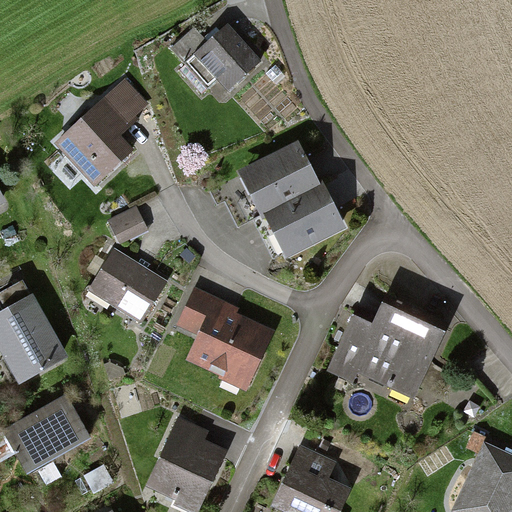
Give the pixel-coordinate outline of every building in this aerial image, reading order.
[(186,65),(181,70),(203,94),(219,79),(229,90),(238,82),(239,84),(246,77),(245,76),(260,62),(229,26),(208,45),(194,29),(172,49),(186,65)] [(72,156),(79,149),(86,149),(93,157),(82,166),(98,183),(133,151),(113,130),(119,125),(120,127),(121,127),(122,127),(147,104),(125,81),(59,142),(72,156)] [(265,214),(318,187),(299,147),(254,169),(264,190),(255,194),(265,214)] [(287,228),(297,248),(342,226),(321,186),(318,187),(265,214),(265,215),(268,214),(278,232),(287,228)] [(120,242),(147,229),(137,209),(110,222),(120,242)] [(113,304),(143,323),(166,286),(137,267),(139,265),(115,250),(92,286),(115,300),(113,304)] [(62,357),(21,285),(3,296),(11,311),(0,317),(0,335),(24,378),(62,357)] [(196,356),(245,379),(266,335),(218,312),(222,305),(196,292),(182,322),(207,334),(196,356)] [(360,310),(332,369),(353,379),(357,369),(394,386),(400,375),(416,383),(428,357),(429,356),(429,355),(428,354),(428,353),(427,352),(431,344),(432,344),(433,344),(433,343),(434,343),(435,343),(435,342),(436,342),(436,341),(444,323),(389,297),(379,319),(360,310)] [(67,400),(8,433),(27,467),(86,434),(67,400)] [(199,450),(207,433),(180,420),(163,456),(170,459),(157,485),(196,503),(206,482),(211,484),(223,457),(210,451),(209,451),(208,451),(207,451),(206,451),(205,452),(204,453),(199,450)] [(511,511),(511,458),(487,447),(458,509),(463,511),(492,511),(511,511)] [(334,463),(307,450),(281,505),(296,511),(327,511),(330,507),(335,509),(343,490),(326,482),(334,463)]
